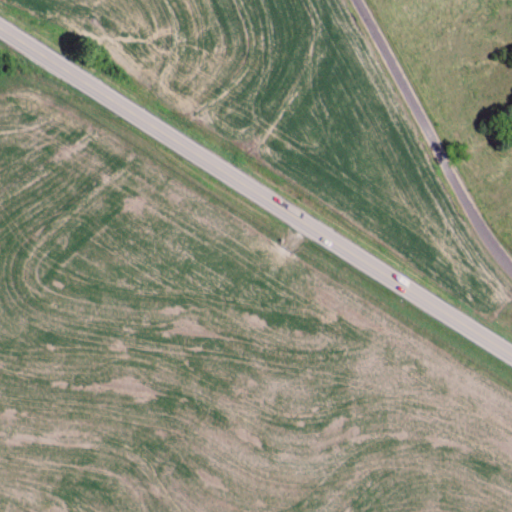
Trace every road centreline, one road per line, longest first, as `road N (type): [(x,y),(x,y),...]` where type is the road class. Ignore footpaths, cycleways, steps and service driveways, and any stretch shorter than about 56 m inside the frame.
road 1 (secondary): [(511,343),(0,17)]
road 2 (residential): [(511,263),(472,212),(357,0)]
